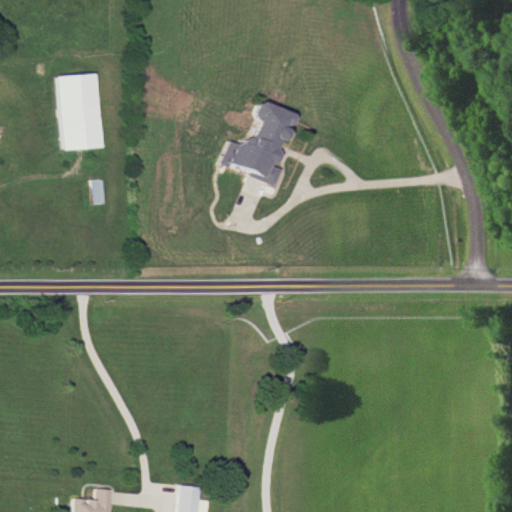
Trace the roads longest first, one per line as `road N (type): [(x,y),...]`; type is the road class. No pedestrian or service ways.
road 1 (residential): [(511,285),(0,286)]
road 2 (residential): [(477,285),(471,175),(422,89),(396,0)]
